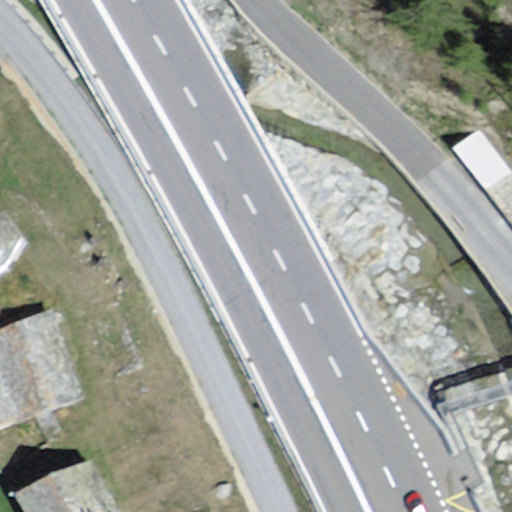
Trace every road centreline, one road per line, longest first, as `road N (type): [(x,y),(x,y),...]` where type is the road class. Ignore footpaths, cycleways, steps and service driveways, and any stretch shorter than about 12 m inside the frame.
road 1 (primary): [(108,0),(390,511)]
road 2 (unclassified): [(0,22),(61,90),(218,371),(280,511)]
road 3 (unclassified): [(511,266),(265,0)]
